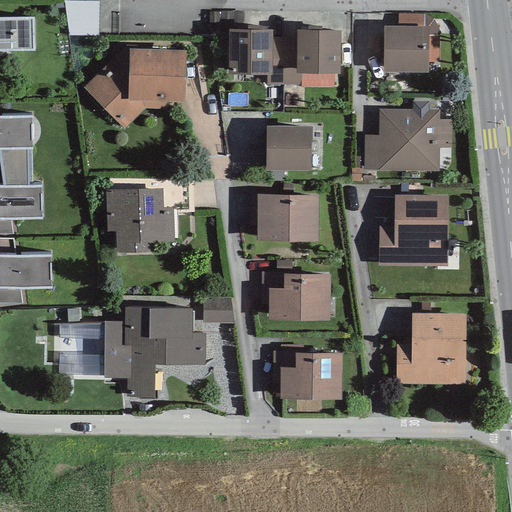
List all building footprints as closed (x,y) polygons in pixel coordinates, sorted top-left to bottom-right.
[(97,2),(63,1),(69,35),(98,36),(97,2)] [(398,26),(424,26),(424,14),(398,14),(398,26)] [(429,16),(424,14),(424,26),(428,26),(428,35),(441,34),(434,21),(429,16)] [(34,18),(0,18),(0,50),(34,50),(34,18)] [(383,26),(383,73),(428,73),(428,35),(428,26),(424,26),(398,26),(383,26)] [(272,29),(228,30),(229,75),(266,75),(272,75),(272,37),(272,29)] [(340,31),(296,30),(296,37),(295,74),(301,74),(333,75),(339,75),(340,31)] [(296,37),(272,37),(272,75),(266,75),(266,85),(300,85),(301,74),(295,74),(296,37)] [(123,129),(145,109),(164,109),(165,102),(184,103),(186,51),(129,49),(121,52),(83,88),(123,129)] [(333,87),(333,75),(301,74),(300,85),(300,87),(333,87)] [(439,111),(429,111),(429,102),(413,102),(413,111),(378,110),(378,136),(364,136),(364,171),(438,171),(438,149),(451,149),(451,120),(439,120),(439,111)] [(31,116),(0,116),(0,150),(32,150),(31,116)] [(312,127),(266,126),(265,170),(311,171),(312,127)] [(32,185),(32,150),(0,150),(0,168),(2,185),(32,185)] [(2,185),(0,185),(0,220),(10,220),(41,220),(41,185),(32,185),(2,185)] [(162,189),(105,191),(107,232),(115,232),(116,254),(154,253),(153,243),(174,242),(173,207),(163,208),(162,189)] [(378,266),(447,266),(447,226),(447,194),(393,195),(393,226),(378,226),(378,266)] [(318,195),(257,195),(256,241),(317,242),(318,195)] [(10,220),(0,220),(0,234),(13,234),(10,220)] [(51,255),(0,255),(0,289),(20,289),(51,289),(51,255)] [(283,274),(283,289),(268,289),(268,321),(329,321),(330,290),(330,275),(283,274)] [(0,304),(22,304),(20,289),(0,289),(0,304)] [(203,297),(203,323),(235,324),(231,296),(203,297)] [(192,309),(124,308),(124,322),(104,322),(104,378),(126,379),(126,398),(155,399),(155,365),(205,366),(205,334),(191,333),(192,309)] [(395,385),(464,384),(464,344),(464,313),(410,313),(410,345),(395,345),(395,385)] [(295,353),(295,368),(280,367),(280,399),(341,400),(342,368),(342,354),(295,353)]
